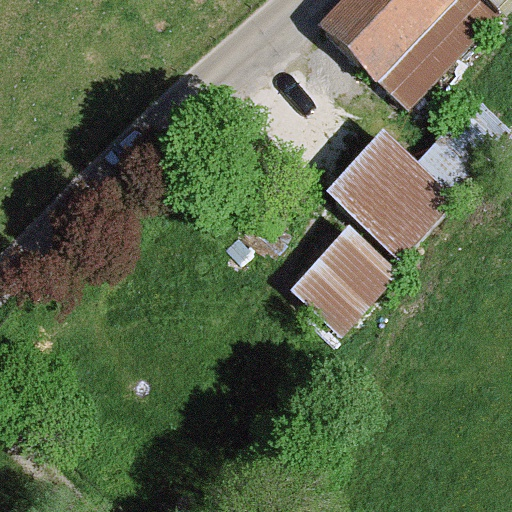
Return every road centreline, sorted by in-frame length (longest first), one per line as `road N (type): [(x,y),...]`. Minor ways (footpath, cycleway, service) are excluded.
road 1 (unclassified): [(0,287),(304,0)]
road 2 (track): [(0,369),(109,511)]
